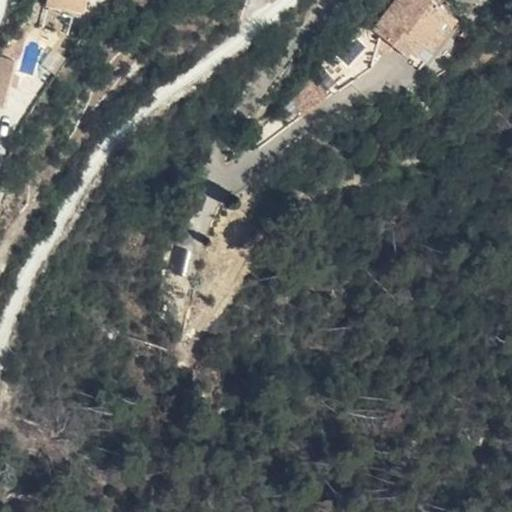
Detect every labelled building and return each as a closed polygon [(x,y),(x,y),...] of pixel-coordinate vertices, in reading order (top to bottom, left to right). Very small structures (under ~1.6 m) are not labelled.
[(60,0),(60,2),(72,5),(73,2),(98,9),(100,0),(60,0)] [(455,30),(463,37),(479,17),(469,9),(475,2),(471,0),(461,0),(460,1),(458,0),(416,0),(396,25),(429,52),(434,46),(440,38),(445,42),(455,30)] [(20,53),(28,55),(36,31),(30,29),(21,36),(7,48),(20,53)] [(434,46),(447,56),(463,37),(455,30),(445,42),(440,38),(434,46)] [(0,97),(13,101),(18,87),(28,55),(20,53),(7,48),(0,70),(0,97)] [(200,193),(186,227),(209,236),(222,203),(200,193)] [(184,273),(190,250),(175,247),(169,270),(184,273)]
